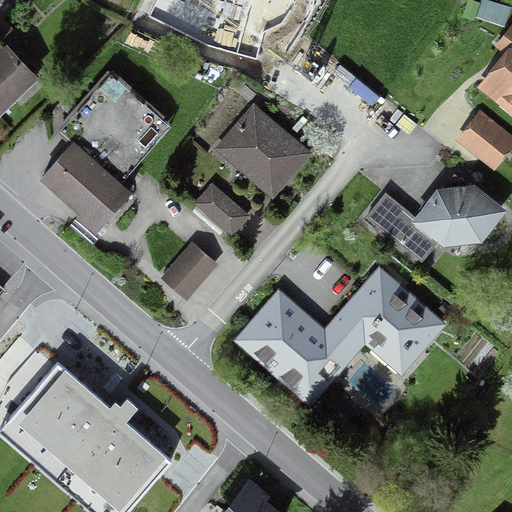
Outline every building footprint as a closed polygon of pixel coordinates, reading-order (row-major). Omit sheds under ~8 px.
[(32,76),(7,50),(0,56),(0,115),(14,102),(9,98),(32,76)] [(511,54),(486,88),(511,108),(511,54)] [(74,112),(94,129),(77,148),(72,143),(41,178),(42,179),(96,226),(96,227),(97,228),(128,192),(119,184),(123,179),(122,162),(161,119),(109,73),(74,112)] [(247,163),(243,169),(271,193),(304,154),(253,110),(224,144),(247,163)] [(479,116),(460,140),(492,166),(511,142),(479,116)] [(439,193),(438,193),(416,220),(439,238),(445,243),(452,233),(467,232),(476,239),(499,211),(472,189),(471,189),(453,175),(449,181),(450,192),(439,193)] [(197,204),(230,232),(243,216),(211,188),(197,204)] [(410,229),(401,222),(408,213),(384,194),(366,217),(398,244),(410,229)] [(192,242),(164,274),(185,292),(213,260),(192,242)] [(324,336),(278,296),(239,340),(308,401),(348,355),(347,355),(362,337),(390,361),(403,346),(410,351),(412,348),(416,351),(438,325),(379,273),(340,317),(340,318),(324,336)] [(0,427),(96,511),(126,511),(177,455),(124,409),(59,352),(0,419),(0,427)] [(261,493),(249,483),(225,511),(272,511),(256,499),(261,493)]
